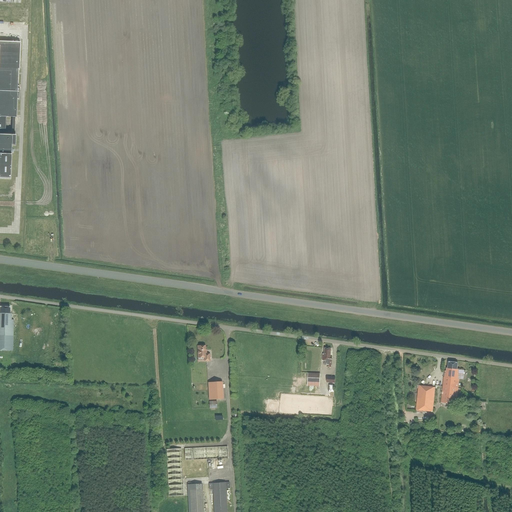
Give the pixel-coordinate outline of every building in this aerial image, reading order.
[(0,154),(11,155),(12,145),(15,145),(16,136),(16,134),(16,133),(15,133),(0,132),(0,128),(5,129),(6,117),(17,117),(18,92),(18,69),(17,69),(0,68),(0,154)] [(0,349),(12,350),(13,320),(11,320),(11,314),(10,313),(10,307),(0,307),(0,349)] [(203,358),(203,361),(210,361),(210,354),(206,354),(206,352),(205,352),(205,346),(197,346),(197,358),(203,358)] [(330,359),(331,349),(324,348),(324,355),(323,355),(322,360),(324,361),(324,365),(327,365),(327,367),(331,368),(331,366),(332,366),(332,359),(330,359)] [(448,362),(448,368),(446,368),(446,373),(445,373),(444,377),(443,377),(441,403),(456,404),(459,379),(458,379),(459,374),(458,373),(458,369),(457,369),(458,363),(448,362)] [(308,373),(308,382),(320,383),(320,373),(308,373)] [(223,382),(208,383),(209,400),(223,399),(223,382)] [(435,387),(418,386),(416,410),(433,412),(435,387)] [(186,460),(229,458),(228,445),(185,447),(186,460)] [(183,484),(183,474),(166,475),(166,484),(173,484),(173,492),(180,492),(180,484),(183,484)] [(227,511),(226,488),(230,488),(229,482),(209,483),(210,490),(214,489),(214,511),(227,511)] [(203,511),(202,484),(187,485),(188,511),(203,511)]
